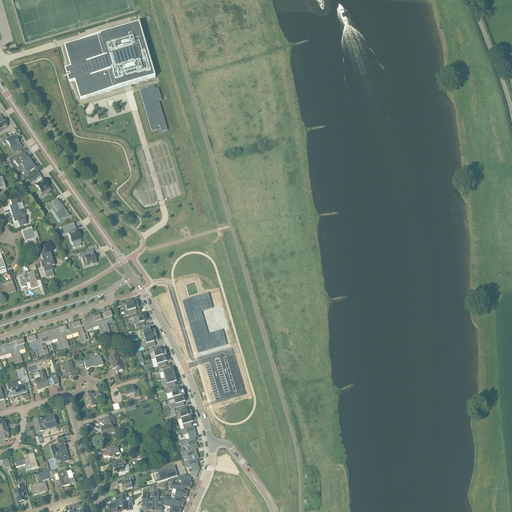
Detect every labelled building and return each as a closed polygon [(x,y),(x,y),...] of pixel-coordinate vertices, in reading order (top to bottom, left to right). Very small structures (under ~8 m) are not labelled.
[(75,81),(80,100),(156,78),(139,24),(65,46),(71,67),(67,68),(71,82),(75,81)] [(149,88),(140,91),(152,132),(158,131),(157,128),(160,127),(162,133),(167,131),(159,101),(162,101),(158,89),(155,90),(154,87),(149,88)] [(14,135),(5,141),(14,153),(22,148),(14,135)] [(27,173),(36,168),(28,156),(24,159),(21,156),(14,161),(18,166),(21,164),(27,173)] [(41,193),(45,190),(47,193),(51,191),(49,188),(50,187),(44,179),(42,180),(41,178),(35,182),(36,185),(41,193)] [(12,206),(9,207),(14,223),(17,222),(18,223),(19,227),(20,227),(22,226),(26,225),(26,220),(25,220),(25,215),(25,212),(20,212),(20,210),(18,204),(17,200),(18,199),(18,197),(16,197),(10,200),(11,202),(10,202),(12,206)] [(70,216),(60,202),(57,205),(55,202),(55,201),(47,207),(50,211),(51,210),(56,215),(57,215),(61,220),(64,218),(65,220),(70,216)] [(77,235),(75,227),(70,229),(69,225),(63,227),(65,235),(68,234),(71,244),(72,243),(72,246),(81,244),(80,241),(81,240),(79,234),(77,235)] [(32,246),(38,244),(32,227),(21,231),(24,240),(25,240),(26,242),(24,243),(26,248),(30,246),(30,247),(32,246)] [(82,258),(84,264),(87,263),(88,266),(97,264),(94,254),(90,255),(89,252),(79,255),(80,257),(81,258),(82,258)] [(54,266),(50,253),(44,255),(46,261),(40,263),(42,270),(43,269),(46,279),(54,277),(51,267),(54,266)] [(24,277),(18,279),(21,288),(26,286),(25,285),(29,283),(31,289),(39,287),(37,281),(40,280),(37,271),(27,274),(28,276),(25,278),(24,277)] [(13,281),(0,285),(0,292),(1,296),(6,294),(8,293),(8,294),(16,292),(13,281)] [(189,300),(183,302),(190,328),(198,354),(199,354),(227,345),(223,331),(208,335),(204,320),(201,312),(213,309),(209,294),(189,300)] [(129,305),(126,306),(129,316),(137,313),(136,309),(139,308),(137,303),(134,304),(132,299),(128,301),(129,305)] [(105,314),(100,316),(106,336),(110,335),(107,324),(113,322),(111,318),(112,317),(110,312),(110,313),(109,312),(105,313),(105,314)] [(93,317),(89,318),(92,329),(98,327),(102,337),(106,336),(100,316),(93,318),(93,317)] [(145,316),(134,319),(137,329),(145,326),(144,323),(144,322),(145,321),(147,321),(145,316)] [(84,321),(79,322),(85,342),(89,341),(86,330),(92,329),(89,318),(84,320),(84,321)] [(72,323),(68,325),(72,335),(78,333),(81,343),(85,342),(79,322),(72,324),(73,324),(72,323)] [(65,327),(58,329),(65,349),(69,348),(65,337),(72,335),(68,325),(64,326),(65,326),(65,327)] [(150,327),(140,331),(143,340),(145,339),(156,336),(155,331),(151,332),(150,327)] [(53,330),(48,331),(51,341),(57,339),(60,350),(65,349),(58,329),(53,331),(53,330)] [(38,335),(44,355),(48,354),(45,343),(51,341),(48,331),(44,332),(44,333),(44,332),(44,333),(38,335)] [(28,338),(27,339),(28,344),(29,343),(31,348),(36,346),(40,357),(44,355),(38,335),(32,337),(32,336),(27,338),(28,338)] [(156,336),(145,339),(148,349),(156,346),(154,342),(158,341),(156,336)] [(17,342),(12,343),(18,363),(23,362),(19,351),(25,350),(24,345),(23,340),(22,340),(22,339),(17,341),(17,342)] [(5,344),(1,346),(4,356),(11,354),(14,365),(18,363),(12,343),(5,346),(5,345),(6,345),(5,344)] [(128,348),(132,354),(137,351),(133,344),(128,348)] [(161,347),(153,349),(155,359),(167,355),(165,351),(162,352),(161,347)] [(118,350),(111,352),(113,357),(109,358),(113,369),(115,369),(115,370),(116,370),(115,371),(116,371),(116,372),(124,370),(123,366),(121,367),(117,356),(120,355),(118,350)] [(167,355),(155,359),(158,367),(158,368),(166,366),(165,363),(165,361),(167,361),(168,360),(167,355)] [(102,363),(101,361),(100,357),(84,362),(86,370),(94,367),(95,368),(103,366),(102,364),(103,364),(102,363)] [(79,375),(78,371),(77,369),(74,370),(71,362),(63,364),(67,378),(75,375),(75,377),(79,375)] [(170,367),(162,369),(163,373),(165,379),(176,375),(175,371),(174,371),(172,372),(171,370),(170,367)] [(52,379),(46,381),(44,372),(38,374),(38,372),(32,373),(33,374),(32,374),(31,373),(28,374),(29,375),(28,375),(30,381),(34,380),(37,391),(48,387),(48,386),(54,384),(54,386),(59,384),(56,376),(52,377),(52,379)] [(176,375),(165,379),(168,388),(176,386),(175,382),(174,381),(176,381),(178,380),(176,375)] [(17,382),(7,385),(9,391),(11,390),(12,393),(13,397),(27,392),(25,386),(18,388),(17,382)] [(134,394),(134,395),(135,399),(140,397),(139,391),(136,392),(134,386),(125,388),(127,396),(134,394)] [(179,387),(171,390),(174,399),(185,396),(184,391),(180,392),(179,387)] [(102,394),(100,395),(100,392),(84,397),(85,401),(86,406),(90,405),(90,407),(92,408),(97,406),(95,400),(102,398),(101,397),(103,396),(102,394)] [(175,404),(171,405),(172,409),(184,406),(183,403),(183,401),(185,401),(186,400),(185,396),(174,399),(175,404)] [(113,405),(114,411),(123,409),(121,403),(113,405)] [(178,410),(174,411),(176,415),(180,414),(181,419),(193,416),(191,411),(188,412),(187,408),(178,410)] [(107,427),(102,428),(104,436),(115,433),(112,426),(116,425),(113,416),(105,419),(107,427)] [(193,416),(181,419),(181,420),(184,429),(192,426),(191,423),(191,422),(193,421),(194,421),(193,416)] [(57,427),(54,417),(46,419),(46,420),(42,421),(42,419),(41,420),(41,419),(34,421),(36,429),(35,429),(37,434),(45,431),(44,428),(48,427),(48,429),(56,426),(56,427),(57,427)] [(181,431),(180,431),(182,435),(182,436),(185,436),(188,435),(189,439),(190,440),(195,438),(197,438),(196,434),(194,427),(184,430),(181,431)] [(10,436),(9,433),(9,432),(7,433),(2,434),(2,435),(0,435),(0,444),(3,444),(3,442),(9,439),(8,436),(10,436)] [(186,440),(180,442),(182,447),(188,446),(189,451),(190,450),(190,451),(196,449),(197,449),(196,445),(197,445),(195,438),(190,440),(189,439),(186,440)] [(63,456),(64,462),(70,461),(64,444),(64,443),(59,444),(59,445),(51,448),(54,456),(57,455),(57,456),(58,456),(59,458),(63,456)] [(109,452),(105,452),(104,458),(110,458),(111,459),(112,459),(113,458),(114,458),(114,457),(115,457),(115,456),(115,455),(120,454),(118,448),(116,449),(115,446),(108,448),(109,452)] [(189,451),(180,453),(182,459),(188,457),(189,462),(197,460),(198,460),(197,456),(198,456),(196,449),(190,451),(190,450),(189,451)] [(38,468),(35,459),(34,454),(28,456),(29,459),(24,461),(24,460),(15,463),(17,468),(25,465),(26,466),(30,465),(32,469),(38,468)] [(3,462),(5,469),(7,468),(10,467),(11,467),(8,457),(3,458),(4,462),(3,462)] [(189,462),(183,464),(185,469),(191,467),(192,473),(199,471),(199,470),(198,467),(199,467),(197,460),(189,462)] [(127,466),(127,465),(126,461),(118,463),(118,466),(113,467),(115,474),(121,472),(122,474),(130,471),(128,466),(127,466)] [(156,484),(178,477),(175,467),(153,474),(156,484)] [(66,471),(58,473),(60,481),(61,480),(62,482),(61,483),(63,487),(75,483),(74,479),(72,471),(67,472),(66,471)] [(47,472),(38,474),(41,482),(49,479),(47,472)] [(234,474),(214,487),(226,505),(246,492),(241,485),(234,474)] [(186,488),(191,490),(191,489),(193,483),(191,483),(192,478),(185,476),(180,478),(179,481),(182,482),(181,486),(181,487),(186,488)] [(135,483),(134,482),(133,477),(126,479),(126,482),(121,484),(123,491),(133,488),(132,483),(135,483)] [(18,503),(26,501),(23,493),(27,492),(24,483),(19,484),(20,490),(14,492),(18,503)] [(48,491),(46,487),(45,483),(31,488),(32,492),(33,492),(34,496),(48,491)] [(187,498),(189,492),(185,491),(186,488),(181,487),(181,486),(171,484),(170,489),(177,491),(175,495),(183,497),(187,498)] [(153,508),(154,508),(156,508),(156,511),(163,511),(163,506),(163,501),(160,501),(159,501),(159,493),(154,492),(153,500),(154,500),(153,508)] [(154,500),(153,500),(149,500),(148,500),(149,495),(143,494),(142,507),(144,507),(147,507),(146,511),(153,511),(153,508),(154,500)] [(122,495),(117,496),(115,497),(116,503),(109,505),(109,506),(108,507),(109,510),(110,510),(110,511),(116,511),(118,511),(117,507),(122,506),(122,495)] [(122,495),(122,506),(122,511),(130,511),(130,506),(133,506),(133,499),(129,499),(129,501),(127,502),(127,495),(122,495)] [(164,501),(180,506),(184,507),(185,501),(182,500),(183,497),(175,495),(174,500),(165,497),(164,501)] [(164,501),(163,501),(163,506),(171,508),(171,509),(169,511),(181,511),(182,510),(179,509),(180,508),(180,506),(164,501)]
